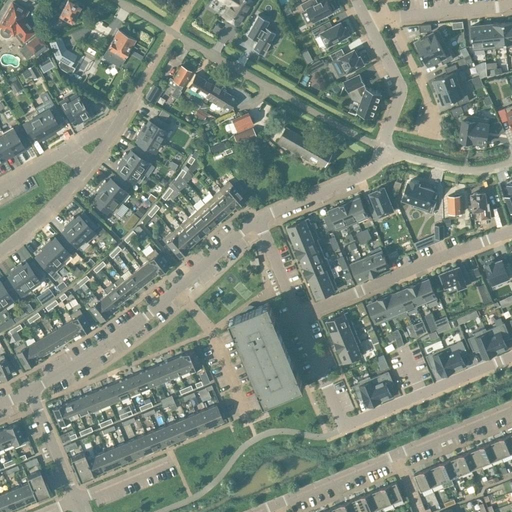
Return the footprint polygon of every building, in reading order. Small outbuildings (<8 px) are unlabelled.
[(53,10),(46,20),(54,25),(57,20),(64,24),(66,19),(72,23),(77,15),(75,14),(79,7),(78,7),(79,6),(77,3),(73,3),(68,0),(60,14),(53,10)] [(237,25),(252,1),(250,0),(220,0),(229,5),(222,16),(237,25)] [(316,0),(307,0),(300,3),(304,10),(307,9),(313,20),(319,17),(320,19),(327,15),(326,14),(335,9),(331,1),(329,2),(327,0),(322,0),(321,0),(320,0),(317,1),(316,0)] [(0,22),(0,34),(0,35),(1,36),(2,36),(3,37),(4,37),(5,37),(6,37),(7,37),(8,37),(9,36),(10,36),(11,35),(11,34),(12,34),(13,35),(16,31),(23,41),(35,32),(24,18),(27,11),(12,2),(0,22)] [(257,15),(246,34),(257,40),(252,48),(263,54),(275,32),(265,27),(268,21),(257,15)] [(511,45),(511,21),(503,22),(506,47),(511,45)] [(327,45),(349,34),(345,27),(343,28),(340,22),(326,30),(323,24),(312,30),(315,36),(321,33),(327,45)] [(506,47),(503,22),(493,24),(495,48),(506,47)] [(431,24),(419,25),(420,32),(431,31),(431,24)] [(495,48),(493,24),(482,25),(484,49),(495,48)] [(484,49),(482,25),(471,26),(473,50),(484,49)] [(118,29),(105,51),(113,56),(110,61),(119,66),(135,39),(118,29)] [(434,32),(415,41),(421,53),(444,41),(438,29),(434,32)] [(38,34),(19,50),(27,59),(34,53),(36,56),(48,47),(38,34)] [(70,52),(71,51),(66,48),(61,37),(60,37),(60,38),(50,42),(49,42),(53,53),(55,57),(55,58),(57,62),(60,68),(71,75),(75,68),(70,65),(64,62),(70,52)] [(444,41),(421,53),(427,65),(440,58),(443,64),(453,58),(450,52),(446,54),(440,44),(444,41)] [(360,55),(358,56),(354,49),(345,54),(342,48),(330,54),(333,60),(338,57),(346,72),(364,63),(360,55)] [(131,54),(141,60),(143,56),(133,50),(131,54)] [(48,53),(36,60),(39,66),(51,59),(48,53)] [(465,56),(464,57),(467,63),(472,61),(469,54),(465,56)] [(323,58),(308,66),(311,71),(326,64),(323,58)] [(27,68),(34,79),(40,76),(34,64),(27,68)] [(447,74),(434,79),(438,91),(463,82),(456,64),(444,68),(447,74)] [(180,65),(172,79),(170,77),(167,83),(175,87),(171,95),(176,98),(180,91),(179,90),(182,85),(190,71),(180,65)] [(205,97),(213,84),(195,73),(187,87),(205,97)] [(359,75),(343,83),(348,93),(357,88),(361,95),(363,96),(357,112),(372,118),(381,93),(366,88),(365,89),(363,85),(364,84),(359,75)] [(463,82),(438,91),(443,103),(456,98),(459,107),(461,106),(470,102),(463,82)] [(236,98),(213,84),(205,97),(228,111),(236,98)] [(152,86),(145,97),(154,103),(161,91),(152,86)] [(93,115),(87,105),(84,107),(76,94),(67,100),(66,98),(60,102),(68,116),(73,113),(78,121),(82,118),(83,120),(93,115)] [(194,96),(189,105),(197,109),(202,101),(194,96)] [(511,104),(498,110),(503,121),(509,119),(511,127),(511,104)] [(36,110),(50,135),(56,131),(54,129),(59,126),(57,123),(62,120),(54,107),(49,110),(47,106),(37,112),(36,110)] [(459,107),(450,110),(452,116),(463,112),(461,106),(459,107)] [(44,138),(50,135),(36,110),(25,116),(29,122),(23,125),(31,138),(36,135),(38,138),(42,136),(44,138)] [(248,113),(232,120),(237,132),(253,124),(248,113)] [(463,114),(459,140),(472,142),(475,116),(463,114)] [(475,116),(472,142),(485,143),(488,118),(475,116)] [(140,129),(160,141),(166,131),(164,130),(168,124),(154,117),(151,122),(148,120),(146,124),(143,123),(140,129)] [(500,121),(494,123),(498,134),(504,131),(500,121)] [(2,130),(1,130),(14,152),(18,150),(19,152),(27,147),(21,137),(19,138),(12,126),(3,132),(2,130)] [(287,126),(277,143),(309,161),(311,157),(324,165),(332,152),(287,126)] [(234,134),(236,140),(230,143),(231,146),(238,143),(256,136),(252,127),(234,134)] [(160,141),(140,129),(136,135),(138,136),(136,140),(139,142),(136,147),(149,155),(152,150),(154,151),(160,141)] [(0,149),(4,157),(14,152),(1,130),(0,130),(0,149)] [(224,142),(210,147),(212,154),(226,148),(224,142)] [(125,152),(121,158),(140,171),(147,161),(145,160),(149,155),(136,147),(133,152),(130,150),(127,153),(125,152)] [(140,171),(121,158),(117,163),(119,165),(116,169),(119,171),(116,176),(127,184),(131,179),(134,181),(140,171)] [(171,161),(168,167),(174,170),(177,165),(171,161)] [(127,184),(116,176),(113,180),(110,178),(107,182),(104,180),(100,185),(117,199),(125,190),(123,189),(127,184)] [(162,178),(159,182),(164,186),(167,182),(162,178)] [(227,179),(219,186),(235,205),(244,198),(227,179)] [(408,181),(403,198),(426,206),(425,210),(431,212),(435,200),(430,199),(433,189),(418,184),(419,182),(410,179),(410,182),(408,181)] [(117,199),(100,185),(96,190),(98,192),(95,196),(98,199),(94,203),(106,213),(110,208),(115,212),(123,203),(117,199)] [(219,187),(211,194),(227,212),(234,205),(235,206),(235,205),(219,186),(218,187),(219,187)] [(374,204),(369,206),(375,220),(381,217),(380,215),(393,209),(384,187),(377,189),(377,190),(369,193),(374,204)] [(473,204),(468,205),(469,211),(480,210),(481,217),(491,216),(491,215),(494,215),(493,211),(490,211),(489,202),(486,202),(485,192),(478,192),(477,192),(476,191),(475,192),(474,192),(473,193),(471,193),(473,204)] [(150,193),(147,197),(153,202),(156,197),(150,193)] [(449,213),(449,218),(456,218),(456,213),(462,213),(462,194),(460,194),(459,193),(455,193),(455,195),(448,195),(449,213)] [(211,194),(203,201),(219,219),(227,212),(211,194)] [(360,197),(349,201),(358,222),(368,217),(360,197)] [(203,201),(195,208),(211,226),(219,219),(203,201)] [(358,222),(349,201),(345,203),(345,202),(339,204),(340,205),(339,205),(348,226),(358,222)] [(348,226),(339,205),(329,209),(338,230),(348,226)] [(139,206),(134,212),(140,216),(145,210),(139,206)] [(502,206),(492,208),(498,226),(508,223),(505,216),(502,206)] [(195,208),(187,215),(202,234),(211,226),(195,208)] [(151,209),(142,220),(143,225),(155,212),(151,209)] [(130,217),(135,221),(139,217),(133,213),(130,217)] [(68,221),(88,241),(95,234),(91,229),(95,225),(85,214),(81,218),(78,215),(75,218),(73,216),(68,221)] [(187,215),(178,223),(194,241),(202,234),(187,215)] [(292,237),(317,226),(316,222),(311,224),(308,218),(288,227),(289,229),(288,230),(290,236),(291,235),(292,237)] [(74,243),(78,248),(86,240),(87,242),(88,241),(68,221),(63,225),(65,227),(62,230),(64,233),(61,236),(70,246),(74,243)] [(170,229),(187,248),(187,247),(194,241),(178,223),(171,229),(170,229)] [(100,225),(96,229),(100,234),(104,230),(100,225)] [(444,225),(435,225),(436,243),(444,239),(444,225)] [(318,227),(317,226),(292,237),(296,247),(317,238),(313,239),(310,230),(318,227)] [(187,248),(170,229),(161,237),(178,256),(187,248)] [(45,243),(64,263),(63,262),(71,254),(66,249),(70,246),(61,236),(57,240),(55,237),(51,240),(49,238),(45,243)] [(321,248),(317,238),(296,247),(300,257),(321,248)] [(41,255),(37,259),(47,270),(47,271),(55,280),(60,275),(56,271),(64,263),(45,243),(40,247),(42,249),(38,252),(41,255)] [(145,257),(146,256),(159,272),(168,265),(152,245),(143,252),(142,253),(145,257)] [(380,246),(370,251),(371,254),(379,272),(383,270),(384,271),(389,269),(388,268),(389,267),(380,246)] [(321,248),(300,257),(304,267),(325,258),(321,248)] [(371,254),(361,258),(369,276),(379,272),(371,254)] [(258,257),(249,259),(250,266),(259,264),(258,257)] [(90,258),(85,262),(90,267),(94,263),(90,258)] [(325,258),(304,267),(309,277),(326,270),(322,260),(325,259),(325,258)] [(369,276),(361,258),(351,263),(355,272),(358,280),(359,280),(360,281),(365,279),(364,278),(369,276)] [(147,259),(140,266),(150,279),(159,272),(148,259),(147,259)] [(493,260),(485,264),(493,283),(508,277),(509,280),(511,278),(511,269),(510,265),(505,268),(501,259),(494,262),(493,260)] [(15,266),(30,287),(39,281),(37,278),(42,275),(33,262),(28,265),(26,262),(22,265),(21,263),(15,266)] [(19,291),(21,294),(30,287),(15,266),(10,270),(12,272),(8,275),(10,278),(6,281),(14,293),(19,291)] [(140,266),(131,272),(142,286),(150,279),(140,266)] [(459,266),(440,273),(441,274),(439,275),(441,282),(443,281),(445,286),(456,282),(458,288),(466,285),(466,284),(471,282),(467,271),(461,273),(459,266)] [(326,270),(309,277),(313,287),(334,278),(333,278),(330,279),(326,270)] [(131,272),(123,279),(133,292),(142,286),(131,272)] [(423,280),(418,282),(427,303),(437,299),(429,278),(428,278),(427,277),(422,279),(423,280)] [(334,278),(313,287),(317,297),(338,289),(334,278)] [(123,279),(114,286),(125,299),(133,292),(123,279)] [(60,291),(66,286),(62,280),(55,285),(60,291)] [(0,301),(5,308),(3,305),(12,299),(10,296),(14,293),(6,281),(2,284),(0,281),(0,301)] [(427,303),(418,282),(408,286),(417,307),(416,304),(425,300),(427,303)] [(114,286),(106,293),(116,306),(125,299),(114,286)] [(417,307),(408,286),(408,287),(407,286),(402,288),(403,289),(398,291),(407,311),(417,307)] [(36,296),(42,304),(49,299),(43,291),(36,296)] [(407,311),(398,291),(388,295),(397,316),(407,311)] [(106,293),(97,299),(108,313),(116,306),(106,293)] [(397,316),(388,295),(387,294),(382,296),(383,297),(378,299),(387,320),(397,316)] [(489,294),(482,297),(484,303),(491,301),(489,294)] [(97,299),(88,306),(99,320),(108,313),(97,299)] [(387,320),(378,299),(374,301),(374,300),(369,302),(369,303),(368,303),(377,324),(387,320)] [(362,301),(356,304),(359,312),(365,309),(362,301)] [(257,388),(262,398),(264,403),(304,387),(297,371),(288,375),(286,370),(294,367),(277,327),(274,328),(270,320),(275,318),(269,302),(229,319),(235,335),(238,334),(242,342),(241,342),(257,382),(258,382),(260,386),(257,388)] [(28,303),(24,306),(29,312),(33,310),(28,303)] [(71,319),(72,318),(80,332),(90,327),(79,308),(69,314),(69,315),(71,319)] [(368,315),(365,309),(359,312),(362,317),(368,315)] [(330,329),(331,331),(352,322),(348,312),(327,320),(328,323),(327,323),(329,329),(330,329)] [(370,321),(368,315),(362,317),(365,323),(370,321)] [(464,315),(457,318),(459,324),(466,321),(464,315)] [(5,321),(8,327),(15,323),(11,317),(5,321)] [(72,318),(71,319),(63,324),(71,338),(80,332),(72,318)] [(441,318),(434,321),(435,323),(437,328),(444,325),(441,318)] [(449,322),(451,328),(459,325),(456,318),(449,322)] [(356,332),(352,322),(331,331),(335,341),(356,332)] [(435,323),(429,326),(431,332),(436,329),(437,328),(435,323)] [(504,323),(486,330),(495,353),(507,348),(502,337),(509,335),(504,323)] [(63,324),(53,330),(62,344),(71,338),(63,324)] [(422,326),(415,330),(417,336),(425,332),(422,326)] [(475,335),(468,338),(473,349),(479,346),(484,357),(495,353),(486,330),(485,328),(474,333),(475,335)] [(53,330),(44,335),(52,349),(62,344),(53,330)] [(415,330),(409,333),(412,339),(417,336),(415,330)] [(360,342),(356,332),(335,341),(339,351),(360,342)] [(395,337),(392,332),(387,335),(390,340),(395,337)] [(44,335),(35,341),(43,355),(52,349),(44,335)] [(462,340),(444,348),(453,370),(465,365),(460,355),(467,352),(462,340)] [(35,341),(26,346),(25,346),(34,360),(43,355),(35,341)] [(25,346),(26,346),(23,342),(13,348),(24,366),(34,360),(25,346)] [(364,352),(360,342),(339,351),(344,361),(364,352)] [(444,348),(426,355),(431,368),(438,365),(442,375),(453,370),(444,348)] [(193,350),(183,354),(189,369),(199,365),(193,350)] [(0,355),(0,375),(1,378),(11,374),(3,354),(0,355)] [(183,354),(173,358),(179,373),(189,369),(183,354)] [(173,358),(163,362),(169,377),(179,373),(173,358)] [(163,362),(153,367),(159,382),(169,377),(163,362)] [(153,367),(143,371),(149,386),(159,382),(153,367)] [(143,371),(133,375),(139,390),(149,386),(143,371)] [(388,371),(370,379),(380,401),(391,396),(387,386),(393,383),(388,371)] [(133,375),(123,379),(129,394),(139,390),(133,375)] [(359,383),(352,386),(357,398),(364,395),(368,405),(380,401),(370,379),(370,376),(358,381),(359,383)] [(123,379),(113,383),(119,398),(129,394),(123,379)] [(113,383),(103,387),(109,402),(119,398),(113,383)] [(103,387),(93,392),(99,407),(109,402),(103,387)] [(93,392),(82,396),(89,411),(99,407),(93,392)] [(82,396),(72,400),(79,415),(89,411),(82,396)] [(72,400),(62,404),(69,419),(79,415),(72,400)] [(69,419),(62,404),(52,408),(58,423),(69,419)] [(216,404),(206,408),(212,425),(223,420),(222,420),(216,404)] [(206,408),(196,413),(202,429),(212,425),(206,408)] [(196,413),(185,417),(192,433),(202,429),(196,413)] [(185,417),(175,421),(182,437),(192,433),(185,417)] [(175,421),(165,425),(172,442),(182,437),(175,421)] [(17,423),(6,427),(13,443),(15,447),(25,443),(23,438),(17,423)] [(165,425),(155,429),(162,445),(171,441),(171,442),(172,442),(165,425)] [(6,427),(0,429),(0,440),(3,447),(13,443),(6,427)] [(155,429),(145,434),(152,450),(152,449),(162,445),(155,429)] [(145,434),(135,438),(142,454),(152,450),(145,434)] [(504,436),(494,440),(501,457),(511,453),(504,436)] [(135,438),(125,442),(132,458),(142,454),(135,438)] [(494,440),(484,444),(491,461),(501,457),(494,440)] [(69,443),(71,449),(77,447),(75,441),(69,443)] [(125,442),(115,446),(122,463),(132,458),(125,442)] [(71,449),(69,443),(63,446),(65,452),(71,449)] [(479,447),(475,449),(481,465),(491,461),(484,444),(479,446),(479,447)] [(115,446),(105,450),(112,467),(122,463),(115,446)] [(469,451),(465,453),(472,469),(481,465),(475,449),(470,451),(469,451)] [(105,450),(95,455),(101,471),(112,467),(105,450)] [(85,459),(86,458),(83,452),(70,458),(74,468),(72,468),(74,474),(77,473),(80,479),(78,479),(79,480),(91,475),(85,459)] [(460,455),(455,457),(462,473),(472,469),(465,453),(460,455)] [(95,455),(86,458),(85,459),(91,475),(101,471),(95,455)] [(30,459),(32,465),(38,463),(36,457),(30,459)] [(450,459),(444,461),(451,478),(462,473),(455,457),(450,459)] [(32,465),(30,459),(24,462),(27,468),(32,465)] [(439,463),(435,465),(441,482),(451,478),(444,461),(439,463)] [(430,467),(424,469),(431,486),(441,482),(435,465),(430,467)] [(419,472),(414,474),(421,490),(431,486),(424,469),(419,471),(419,472)] [(26,476),(28,482),(29,482),(36,498),(49,493),(48,492),(47,492),(45,486),(48,485),(45,479),(44,480),(40,470),(26,476)] [(386,485),(392,502),(403,498),(396,481),(391,483),(386,485)] [(28,482),(19,486),(26,502),(36,498),(29,482),(28,482)] [(381,488),(376,490),(382,506),(392,502),(386,485),(381,487),(381,488)] [(19,486),(9,490),(16,507),(26,502),(19,486)] [(9,490),(0,493),(0,496),(6,511),(16,507),(9,490)] [(371,492),(365,494),(372,510),(382,506),(376,490),(371,492)] [(361,496),(356,498),(361,511),(368,511),(372,510),(365,494),(360,496),(361,496)] [(351,500),(345,502),(349,511),(361,511),(356,498),(351,500)] [(341,504),(336,506),(337,511),(349,511),(345,502),(341,504)]
